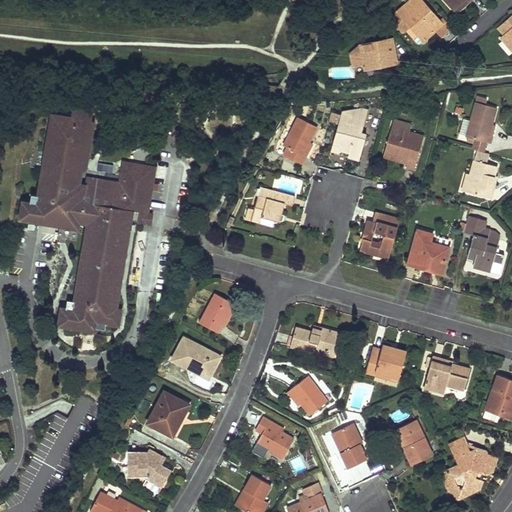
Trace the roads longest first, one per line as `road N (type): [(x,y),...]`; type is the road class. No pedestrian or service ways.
road 1 (residential): [(180,511),(243,391),(280,281)]
road 2 (residential): [(280,281),(511,344)]
road 3 (residential): [(0,481),(20,441),(0,350)]
